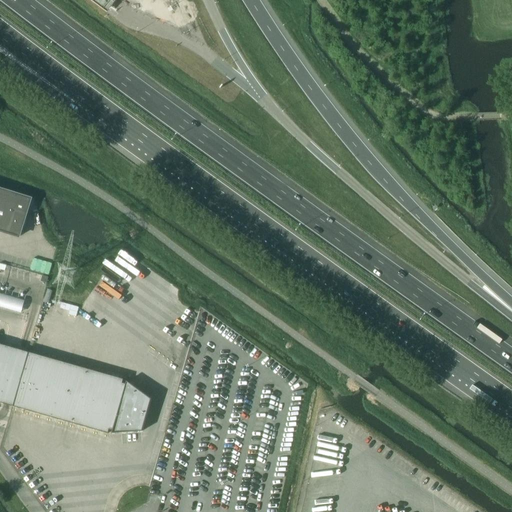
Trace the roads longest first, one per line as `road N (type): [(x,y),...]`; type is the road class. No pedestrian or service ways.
road 1 (motorway): [(511,360),(17,0)]
road 2 (motorway): [(75,89),(511,404)]
road 3 (motorway): [(511,308),(373,167),(250,0)]
road 4 (motorway): [(511,316),(261,96)]
road 5 (track): [(472,117),(418,110),(320,0)]
road 6 (unknown): [(222,332),(209,331),(201,353),(158,511)]
road 7 (unknown): [(181,511),(222,332)]
road 8 (unknown): [(206,511),(244,347)]
road 9 (unknown): [(260,511),(290,383),(266,362)]
road 10 (unknown): [(266,362),(231,511)]
